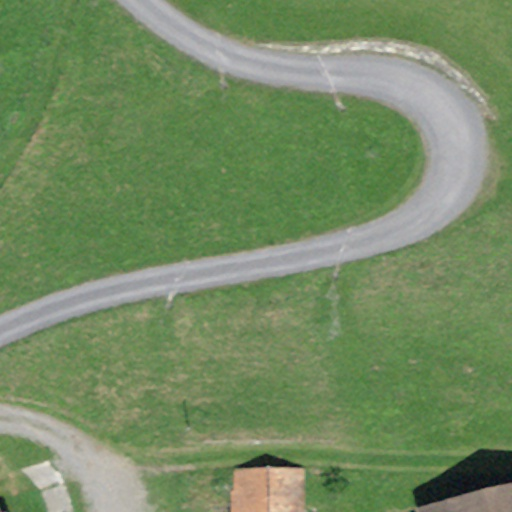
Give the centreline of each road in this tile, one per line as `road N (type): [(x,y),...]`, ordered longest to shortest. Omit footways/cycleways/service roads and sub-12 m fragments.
road 1 (unclassified): [(139,0),(211,52),(265,68),(412,84),(453,123),(454,178),(421,215),(384,234),(120,288),(0,330)]
road 2 (track): [(87,457),(511,457)]
